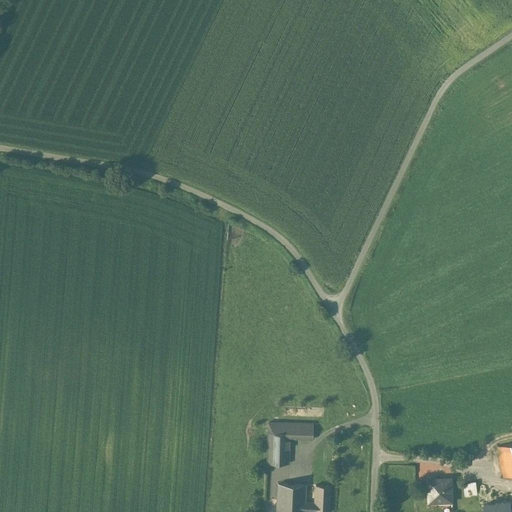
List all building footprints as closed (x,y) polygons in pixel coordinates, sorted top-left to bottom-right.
[(313,424),(269,423),(268,430),(268,433),(289,433),(289,437),(313,438),(313,424)] [(268,433),(268,463),(288,464),(289,437),(289,433),(268,433)] [(511,443),(501,446),(507,478),(511,476),(511,443)] [(451,479),(429,480),(429,502),(452,501),(451,479)] [(476,482),(464,484),(465,495),(477,494),(476,482)] [(305,485),(278,484),(277,507),(303,509),(304,502),(305,485)] [(328,511),(330,486),(316,485),(315,503),(304,502),(303,509),(303,510),(304,510),(314,511),(323,511),(328,511)] [(510,501),(484,504),(485,511),(511,511),(510,501)]
